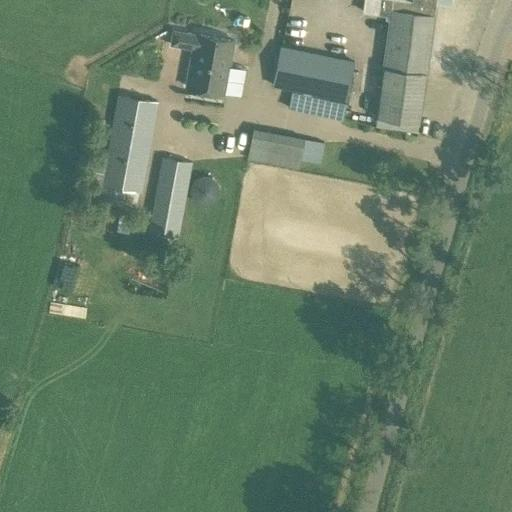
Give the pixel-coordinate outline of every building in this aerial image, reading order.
[(450,4),(450,0),(362,0),(362,12),(385,15),(385,19),(391,20),(390,26),(379,115),(420,121),(436,2),(450,4)] [(192,60),(229,66),(234,39),(197,32),(197,33),(174,29),(171,43),(194,47),(192,60)] [(347,99),(355,61),(281,45),(273,83),(347,99)] [(225,92),(229,66),(192,60),(187,85),(225,92)] [(329,116),(333,101),(291,92),(287,106),(329,116)] [(142,192),(158,101),(117,94),(101,185),(142,192)] [(271,132),(252,128),(246,159),(265,162),(271,132)] [(177,238),(191,162),(161,156),(147,232),(177,238)] [(189,190),(189,191),(190,192),(190,193),(190,194),(190,195),(191,196),(191,197),(191,198),(192,198),(192,199),(193,199),(193,200),(194,200),(194,201),(195,201),(195,202),(196,202),(196,203),(197,203),(198,204),(199,204),(200,204),(201,205),(202,205),(203,205),(204,205),(205,205),(206,205),(207,205),(208,205),(208,204),(209,204),(210,204),(211,203),(212,203),(213,202),(214,201),(215,200),(216,199),(217,198),(217,197),(218,196),(218,195),(218,194),(219,194),(219,193),(219,192),(219,191),(219,190),(219,189),(219,188),(219,187),(218,186),(218,185),(218,184),(217,183),(217,182),(216,182),(216,181),(215,181),(215,180),(214,179),(213,179),(213,178),(212,178),(212,177),(211,177),(210,177),(210,176),(209,176),(208,176),(207,176),(206,176),(206,175),(205,175),(204,175),(203,175),(202,176),(201,176),(200,176),(199,176),(198,177),(197,177),(196,178),(195,179),(194,179),(194,180),(193,180),(193,181),(192,182),(191,183),(191,184),(191,185),(190,185),(190,186),(190,187),(190,188),(190,189),(189,189),(189,190)]
